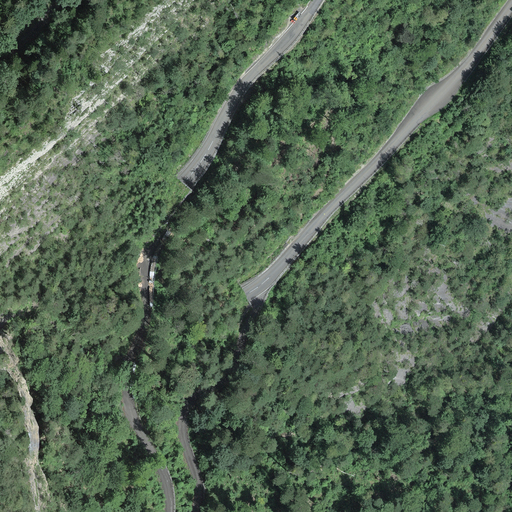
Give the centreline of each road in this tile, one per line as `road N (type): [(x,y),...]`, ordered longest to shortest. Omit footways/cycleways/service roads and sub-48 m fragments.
road 1 (unclassified): [(511,6),(435,102),(264,281),(0,431)]
road 2 (unclassified): [(0,223),(68,226),(160,202),(199,166),(247,79),(317,0)]
road 3 (track): [(163,231),(142,271),(142,328),(127,399),(165,479),(168,511)]
road 4 (track): [(196,511),(184,416),(233,353),(259,285)]
